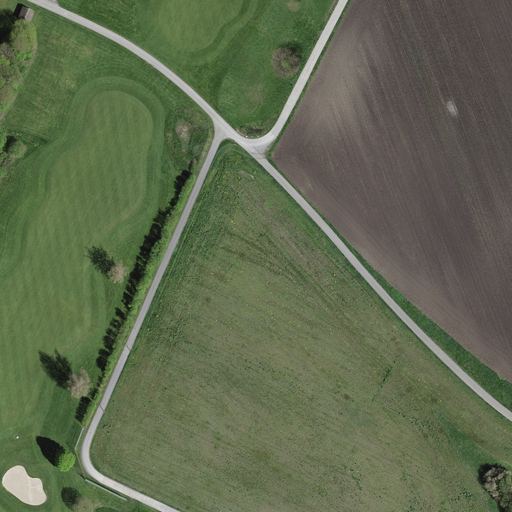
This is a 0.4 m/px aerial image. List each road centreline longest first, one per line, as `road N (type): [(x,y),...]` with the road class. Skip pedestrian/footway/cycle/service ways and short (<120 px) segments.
road 1 (track): [(223,127),(84,447),(87,471),(166,511)]
road 2 (track): [(258,156),(417,335),(511,418)]
road 3 (track): [(33,0),(149,59),(223,127)]
road 4 (track): [(342,0),(258,156)]
